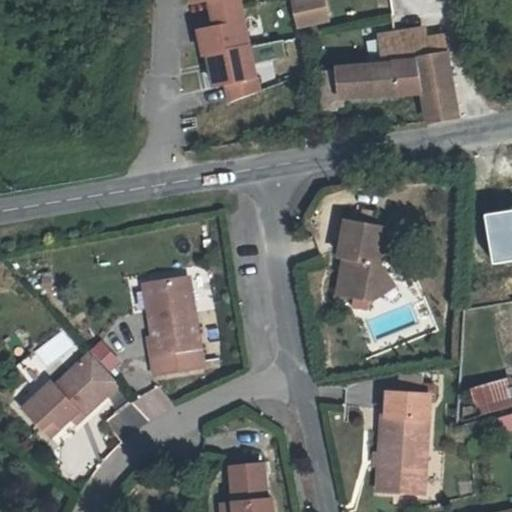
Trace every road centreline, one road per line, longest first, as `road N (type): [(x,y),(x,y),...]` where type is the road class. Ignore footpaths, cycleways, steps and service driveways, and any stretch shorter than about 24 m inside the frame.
road 1 (tertiary): [(511,123),(253,169)]
road 2 (tertiary): [(253,169),(0,210)]
road 3 (residential): [(287,367),(161,433),(107,479),(93,511)]
road 4 (residential): [(253,169),(287,367)]
road 5 (residential): [(287,367),(329,511)]
road 6 (track): [(453,0),(478,128)]
